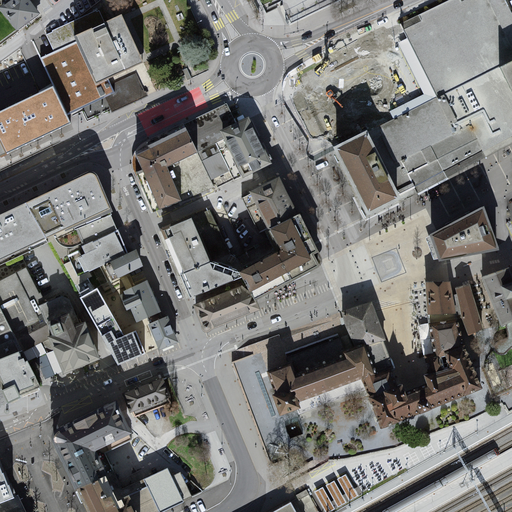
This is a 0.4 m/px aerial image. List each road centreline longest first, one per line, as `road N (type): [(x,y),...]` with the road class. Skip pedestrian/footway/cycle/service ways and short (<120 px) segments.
road 1 (residential): [(239,333),(331,299),(341,288),(339,257),(294,165)]
road 2 (residential): [(0,430),(197,348)]
road 3 (residential): [(197,348),(246,472),(240,497),(219,511)]
road 4 (residential): [(294,165),(144,230)]
road 5 (secondary): [(118,148),(249,89)]
road 6 (residential): [(144,230),(197,348)]
road 7 (secondary): [(227,67),(194,97),(124,128)]
